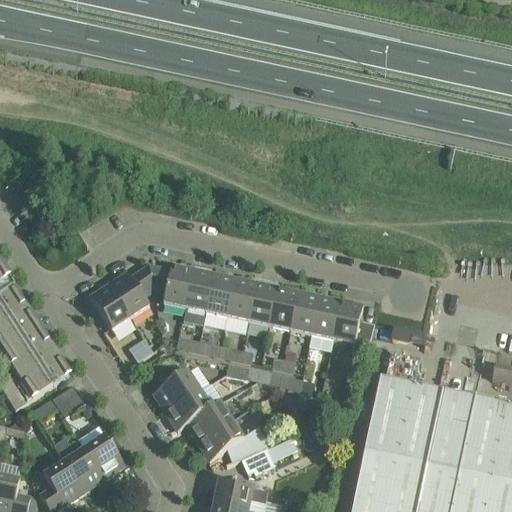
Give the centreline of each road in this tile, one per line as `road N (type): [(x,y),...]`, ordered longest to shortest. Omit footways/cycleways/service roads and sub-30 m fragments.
road 1 (track): [(0,95),(511,216)]
road 2 (motorway): [(0,19),(511,131)]
road 3 (residential): [(46,294),(132,236),(153,234),(409,293)]
road 4 (motorway): [(511,81),(133,0)]
road 5 (residential): [(46,294),(171,480),(170,511)]
